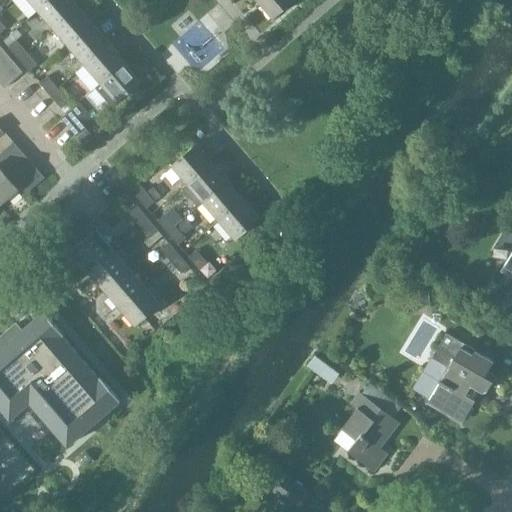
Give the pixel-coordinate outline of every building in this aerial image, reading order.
[(30,0),(39,10),(49,0),(30,0)] [(49,0),(39,10),(54,28),(79,7),(73,0),(49,0)] [(258,0),(274,17),(293,0),(258,0)] [(54,28),(70,46),(94,25),(79,7),(54,28)] [(70,46),(85,64),(110,43),(94,25),(70,46)] [(9,46),(19,58),(27,52),(16,39),(9,46)] [(85,64),(101,82),(125,61),(110,43),(85,64)] [(37,64),(27,52),(19,58),(30,70),(37,64)] [(0,59),(0,74),(15,62),(7,54),(0,59)] [(101,82),(95,87),(111,106),(141,80),(144,78),(132,64),(128,65),(125,61),(101,82)] [(15,62),(0,74),(0,81),(5,87),(23,72),(15,62)] [(40,82),(50,95),(58,88),(48,76),(40,82)] [(69,101),(58,88),(50,95),(61,107),(69,101)] [(61,118),(69,127),(77,136),(86,128),(78,119),(87,111),(79,102),(61,118)] [(86,128),(77,136),(78,137),(81,141),(91,133),(87,129),(86,128)] [(0,134),(0,150),(13,140),(5,131),(4,132),(0,134)] [(0,150),(0,161),(2,164),(20,149),(13,140),(0,150)] [(172,164),(188,184),(213,163),(197,144),(172,164)] [(2,164),(10,173),(28,158),(20,149),(2,164)] [(10,173),(18,183),(36,167),(28,158),(10,173)] [(188,184),(182,189),(198,207),(204,202),(229,181),(213,163),(188,184)] [(0,167),(0,203),(17,188),(0,167)] [(36,167),(18,183),(26,192),(44,176),(36,167)] [(204,202),(219,220),(244,199),(229,181),(204,202)] [(144,189),(136,195),(148,208),(155,202),(161,197),(153,188),(147,192),(144,189)] [(244,199),(219,220),(236,239),(260,217),(244,199)] [(137,207),(130,213),(140,226),(148,219),(137,207)] [(158,220),(168,233),(177,226),(166,214),(158,220)] [(158,232),(148,219),(140,226),(151,238),(158,232)] [(185,220),(177,227),(184,235),(192,228),(185,220)] [(177,227),(177,226),(168,233),(179,245),(187,238),(184,235),(177,227)] [(72,251),(88,270),(112,249),(96,230),(72,251)] [(161,250),(172,262),(179,256),(169,244),(161,250)] [(88,270),(103,288),(128,267),(112,249),(88,270)] [(511,250),(503,266),(511,270),(511,288),(507,297),(511,300),(511,250)] [(189,258),(200,269),(208,263),(197,251),(189,258)] [(190,268),(179,256),(172,262),(182,275),(190,268)] [(103,288),(119,306),(144,285),(128,267),(103,288)] [(144,285),(119,306),(135,325),(160,304),(144,285)] [(431,292),(414,293),(415,307),(431,306),(431,292)] [(44,311),(0,348),(0,408),(10,419),(10,420),(30,403),(67,446),(121,400),(100,376),(99,378),(63,336),(65,335),(44,311)] [(427,398),(447,410),(462,419),(475,399),(471,397),(476,389),(485,394),(493,381),(485,377),(496,358),(497,358),(508,341),(487,328),(474,349),(446,332),(431,357),(446,366),(427,398)] [(317,373),(326,360),(317,353),(307,366),(317,373)] [(328,360),(319,372),(325,377),(332,376),(338,368),(328,360)] [(348,451),(375,471),(381,463),(388,453),(381,448),(385,443),(400,423),(366,396),(342,428),(357,440),(348,451)] [(285,473),(277,485),(302,504),(304,502),(310,494),(311,492),(285,473)]
